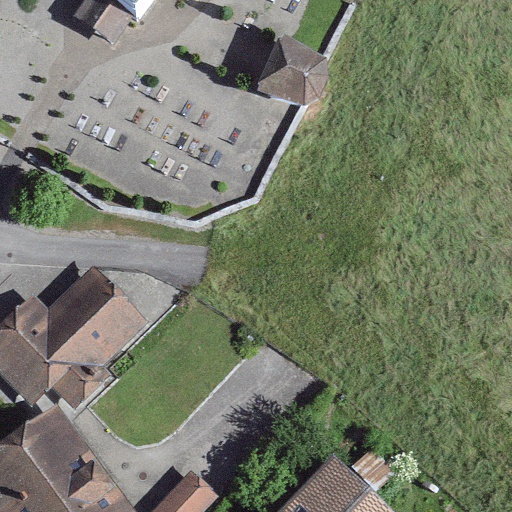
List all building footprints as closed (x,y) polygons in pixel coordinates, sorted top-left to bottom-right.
[(89,0),(72,24),(108,50),(125,26),(132,31),(154,0),(182,0),(190,5),(193,0),(89,0)] [(278,50),(256,94),(297,113),(305,117),(326,73),(318,70),(278,50)] [(86,275),(46,314),(33,301),(0,332),(0,379),(26,406),(44,389),(73,418),(105,388),(93,376),(140,331),(86,275)] [(0,511),(124,511),(52,415),(0,453),(0,511)] [(284,511),(375,511),(326,467),(284,511)] [(199,511),(210,501),(185,479),(154,511),(199,511)]
